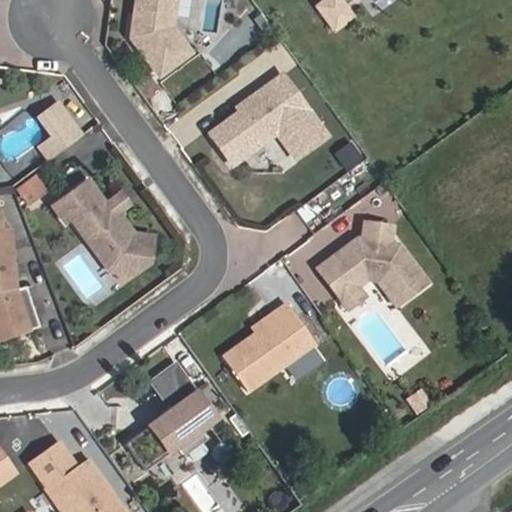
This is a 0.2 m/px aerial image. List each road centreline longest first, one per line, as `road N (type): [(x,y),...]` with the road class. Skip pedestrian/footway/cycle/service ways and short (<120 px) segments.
road 1 (residential): [(52,15),(214,240),(218,263),(208,282),(76,378),(0,391)]
road 2 (primary): [(511,432),(400,511)]
